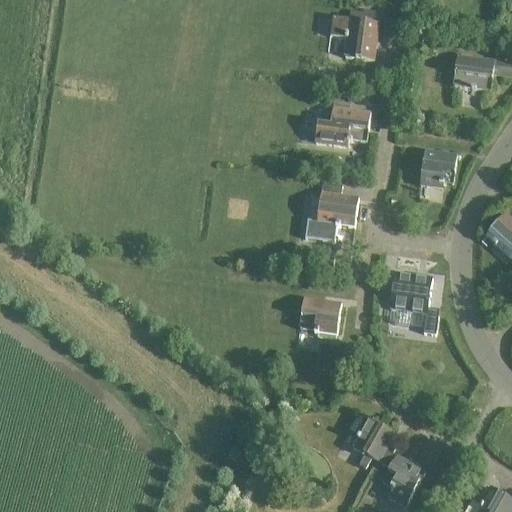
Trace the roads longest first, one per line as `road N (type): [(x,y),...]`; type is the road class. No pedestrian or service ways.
road 1 (track): [(185,511),(207,433),(182,382),(0,251)]
road 2 (unclassified): [(382,242),(404,80)]
road 3 (unclassified): [(502,387),(471,329),(454,259)]
road 4 (unclassified): [(454,259),(471,197),(511,140)]
